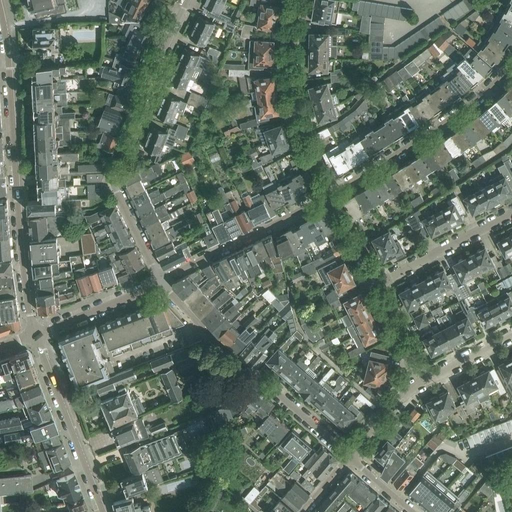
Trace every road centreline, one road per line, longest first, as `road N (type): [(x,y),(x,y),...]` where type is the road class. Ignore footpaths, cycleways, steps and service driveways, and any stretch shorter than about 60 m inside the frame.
road 1 (residential): [(0,3),(36,337)]
road 2 (residential): [(159,281),(113,178),(187,0)]
road 3 (residential): [(349,456),(224,350),(159,281)]
road 4 (residential): [(511,66),(478,99),(334,196)]
road 5 (residential): [(334,196),(307,144),(295,89),(303,0)]
road 6 (residential): [(334,196),(159,281)]
road 7 (residential): [(36,337),(107,511)]
road 8 (residential): [(385,285),(511,217)]
road 9 (residential): [(36,337),(159,281)]
